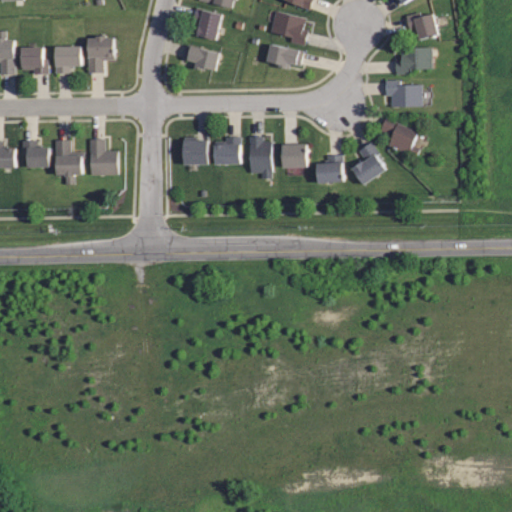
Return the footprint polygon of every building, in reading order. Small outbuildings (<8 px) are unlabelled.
[(204,0),(241,8),(242,0),(204,0)] [(310,0),(307,9),(285,0),(310,0)] [(296,0),(315,9),(318,2),(313,0),(296,0)] [(221,13),(215,38),(196,34),(198,23),(192,22),(195,7),(221,13)] [(270,31),(275,11),(305,18),(302,29),(307,30),(304,45),(290,42),(291,37),(270,31)] [(432,13),(436,34),(418,38),(415,28),(409,29),(406,15),(419,12),(420,16),(432,13)] [(6,39),(15,39),(16,74),(0,74),(0,31),(6,31),(6,39)] [(89,38),(97,38),(97,36),(106,36),(106,38),(114,38),(114,59),(103,59),(103,72),(89,72),(89,38)] [(272,43),(303,50),(300,64),(289,62),(288,67),(280,66),(281,62),(268,60),(272,43)] [(219,52),(214,69),(202,66),(201,68),(194,66),(195,60),(186,57),(190,44),(219,52)] [(22,47),(44,46),(44,58),(48,58),(48,72),(34,73),(34,69),(22,69),(22,47)] [(56,46),(82,46),(82,66),(74,66),(74,67),(70,67),(70,73),(56,73),(56,64),(57,64),(56,46)] [(431,68),(410,69),(410,73),(394,73),(394,58),(400,58),(400,47),(431,46),(431,68)] [(421,84),(421,106),(391,106),(391,94),(385,94),(385,80),(399,80),(399,84),(421,84)] [(415,158),(388,145),(391,141),(387,139),(389,136),(379,131),(385,117),(418,133),(413,143),(420,147),(415,158)] [(208,163),(184,163),(184,135),(195,135),(195,138),(208,138),(208,163)] [(241,163),(215,163),(215,141),(226,141),(226,135),(241,135),(241,163)] [(263,140),(272,140),(272,171),(271,171),(271,178),(261,178),(261,172),(250,172),(250,136),(263,136),(263,140)] [(117,149),(118,173),(90,173),(90,138),(105,138),(105,149),(117,149)] [(70,139),(70,150),(83,150),(83,156),(82,156),(82,172),(74,172),(74,182),(65,182),(65,172),(57,172),(57,139),(70,139)] [(50,167),(29,167),(29,154),(23,154),(23,140),(39,140),(39,147),(50,147),(50,167)] [(16,168),(0,168),(0,141),(5,141),(5,148),(16,148),(16,168)] [(376,154),(385,168),(362,183),(351,166),(363,158),(357,150),(370,141),(378,153),(376,154)] [(307,166),(283,166),(283,143),(307,143),(307,166)] [(342,181),(316,183),(315,162),(324,162),(324,154),(340,153),(342,181)]
